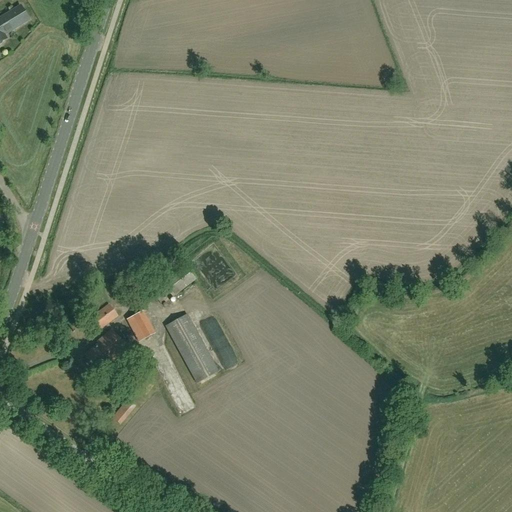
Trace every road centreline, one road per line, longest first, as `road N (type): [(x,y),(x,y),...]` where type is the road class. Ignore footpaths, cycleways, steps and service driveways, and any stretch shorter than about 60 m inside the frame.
road 1 (tertiary): [(33,231),(107,0)]
road 2 (unclassified): [(160,511),(0,397)]
